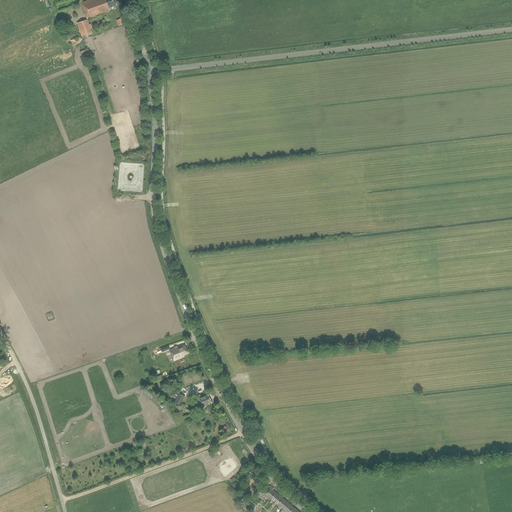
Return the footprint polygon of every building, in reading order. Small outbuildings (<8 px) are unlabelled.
[(111,8),(117,5),(115,0),(89,0),(81,3),(87,19),(111,10),(111,8)] [(87,19),(77,23),(82,36),(92,32),(91,28),(92,28),(91,24),(89,24),(87,19)] [(68,32),(62,35),(65,42),(68,41),(69,44),(73,42),(68,32)] [(81,52),(85,60),(88,58),(88,56),(91,54),(89,48),(81,52)] [(183,355),(187,353),(184,345),(178,347),(178,346),(169,350),(173,360),(183,356),(183,355)] [(179,393),(174,402),(180,405),(185,396),(179,393)] [(198,398),(199,400),(197,401),(200,408),(205,406),(205,405),(204,404),(211,401),(208,394),(198,398)] [(269,498),(274,491),(273,490),(274,488),(270,486),(264,493),(269,498)] [(274,491),(269,498),(271,500),(272,500),(274,502),(279,495),(274,491)] [(279,495),(274,502),(279,506),(285,500),(279,495)] [(252,510),(255,507),(243,498),(241,500),(252,510)] [(285,500),(279,506),(284,510),(290,504),(285,500)]
